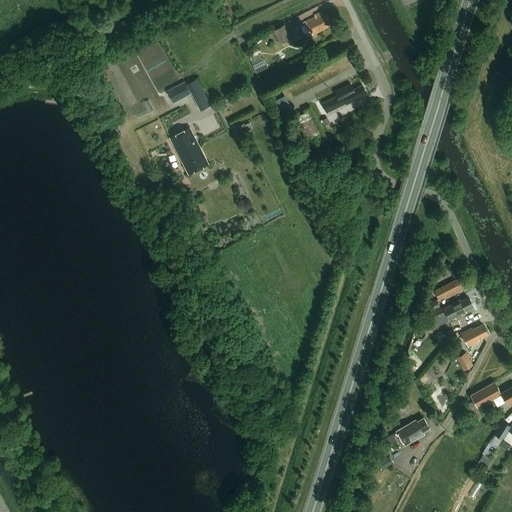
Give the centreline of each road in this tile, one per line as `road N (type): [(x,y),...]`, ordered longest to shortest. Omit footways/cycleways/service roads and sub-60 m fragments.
road 1 (trunk): [(312,511),(452,60)]
road 2 (unclassified): [(511,346),(444,204),(388,182),(376,168),(387,94),(344,0)]
road 3 (track): [(136,0),(112,38),(53,88)]
